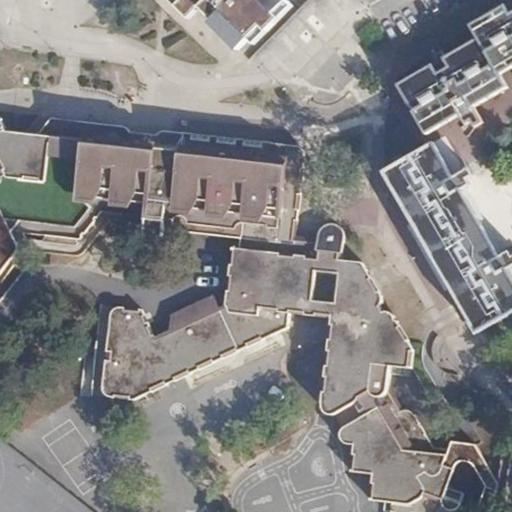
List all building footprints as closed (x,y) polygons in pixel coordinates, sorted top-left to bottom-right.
[(180,0),(196,15),(202,9),(214,21),(212,23),(239,50),(289,1),(287,0),(180,0)] [(436,70),(402,90),(412,107),(425,128),(459,110),(466,121),(471,118),(473,121),(480,118),(474,106),(508,86),(492,60),(503,53),(511,67),(511,1),(482,19),(492,35),(481,41),(480,38),(433,65),(436,70)] [(492,35),(482,19),(472,25),(480,38),(481,41),(492,35)] [(433,65),(399,85),(402,90),(436,70),(433,65)] [(0,273),(17,253),(19,250),(18,245),(12,231),(80,242),(122,189),(134,199),(140,203),(146,155),(140,156),(124,156),(124,145),(129,142),(131,139),(131,135),(131,132),(128,126),(51,118),(30,146),(13,141),(0,118),(0,273)] [(489,511),(499,485),(474,444),(450,441),(448,449),(433,448),(412,412),(406,408),(402,408),(398,410),(388,392),(391,366),(393,366),(398,320),(394,318),(391,312),(389,310),(382,312),(378,316),(374,310),(379,308),(381,307),(383,303),(383,297),(364,263),(343,260),(345,235),(345,230),(342,227),(337,224),(333,223),(326,224),(324,226),(321,232),(318,250),(295,247),(305,158),(304,150),(301,146),(182,133),(162,131),(159,134),(157,136),(155,156),(146,155),(140,203),(149,205),(146,229),(146,234),(147,237),(151,240),(154,241),(157,240),(163,236),(164,234),(166,219),(208,225),(207,227),(209,229),(217,235),(241,238),(240,248),(234,248),(228,307),(220,310),(214,295),(172,315),(172,332),(158,338),(144,310),(117,308),(113,311),(111,316),(108,352),(113,352),(113,361),(107,360),(104,387),(105,391),(111,395),(114,396),(135,399),(288,328),(290,314),(333,319),(323,404),(323,409),(328,414),(331,415),(337,414),(342,411),(350,425),(344,428),(342,431),(342,437),(345,441),(349,444),(355,444),(351,472),(373,475),(370,499),(415,505),(424,496),(433,511),(489,511)] [(500,318),(511,310),(511,291),(501,272),(511,265),(511,258),(509,259),(507,254),(494,260),(455,194),(467,187),(463,181),(466,179),(463,173),(454,179),(434,145),(391,169),(398,181),(402,178),(408,189),(406,191),(405,191),(404,194),(405,196),(408,204),(410,208),(411,212),(412,216),(414,219),(415,220),(417,222),(419,223),(422,223),(425,221),(427,223),(424,225),(451,271),(454,269),(456,273),(455,273),(453,274),(452,277),(452,279),(455,283),(456,287),(458,290),(459,295),(460,299),(460,300),(462,302),(464,302),(467,301),(471,298),(473,302),(470,304),(479,319),(482,321),(485,322),(489,322),(493,320),(498,318),(500,318)] [(76,396),(52,413),(69,437),(93,420),(76,396)] [(97,511),(99,511),(118,488),(74,454),(55,479),(97,511)]
